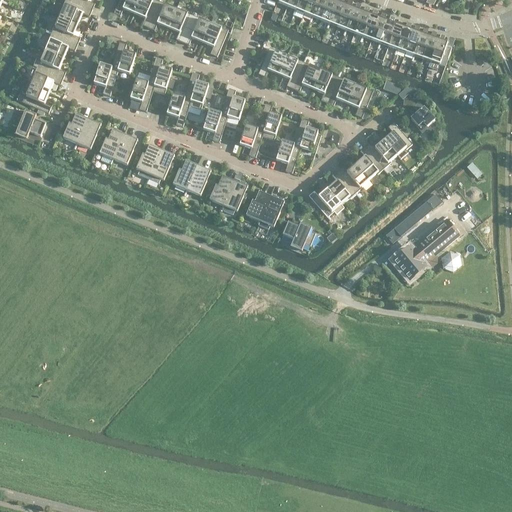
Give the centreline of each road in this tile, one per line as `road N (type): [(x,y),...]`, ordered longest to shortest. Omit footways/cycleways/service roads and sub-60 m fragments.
road 1 (residential): [(346,133),(298,187),(72,95)]
road 2 (residential): [(72,95),(98,25),(233,79)]
road 3 (residential): [(511,15),(469,27),(384,0)]
road 4 (residential): [(346,133),(328,117),(233,79)]
